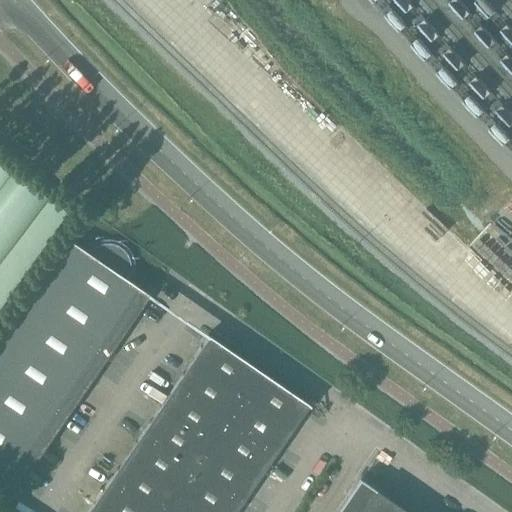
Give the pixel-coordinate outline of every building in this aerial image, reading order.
[(12,180),(0,196),(0,266),(46,205),(12,180)] [(48,206),(0,269),(0,309),(67,220),(48,206)] [(150,295),(126,279),(128,276),(130,269),(130,261),(127,255),(123,249),(117,245),(110,243),(103,243),(96,245),(90,250),(88,252),(63,236),(62,237),(64,238),(44,267),(128,325),(148,296),(149,297),(150,295)] [(128,325),(44,267),(23,297),(107,355),(128,325)] [(150,295),(149,297),(205,335),(206,334),(150,295)] [(107,355),(23,297),(2,328),(86,385),(107,355)] [(86,385),(2,328),(0,331),(0,370),(65,416),(86,385)] [(258,370),(206,334),(205,335),(207,337),(192,359),(242,394),(258,370)] [(242,394),(192,359),(175,383),(225,418),(242,394)] [(65,416),(0,370),(0,415),(45,446),(65,416)] [(310,405),(258,370),(242,394),(292,428),(296,423),(303,411),(307,405),(309,407),(310,405)] [(225,418),(175,383),(159,407),(209,442),(225,418)] [(292,428),(242,394),(225,418),(275,452),(279,446),(288,434),(292,428)] [(209,442),(159,407),(142,431),(192,466),(209,442)] [(45,446),(0,415),(0,459),(24,476),(45,446)] [(275,452),(225,418),(209,442),(259,476),(275,452)] [(192,466),(142,431),(125,456),(176,490),(192,466)] [(259,476),(209,442),(192,466),(242,500),(259,476)] [(160,511),(176,490),(125,456),(109,480),(156,511),(160,511)] [(24,476),(0,459),(0,504),(3,507),(24,476)] [(234,511),(242,500),(192,466),(176,490),(207,511),(234,511)] [(397,511),(400,508),(394,503),(388,499),(388,498),(387,497),(387,498),(373,488),(359,479),(347,497),(336,511),(397,511)] [(156,511),(109,480),(92,504),(104,511),(156,511)] [(207,511),(176,490),(160,511),(207,511)]
